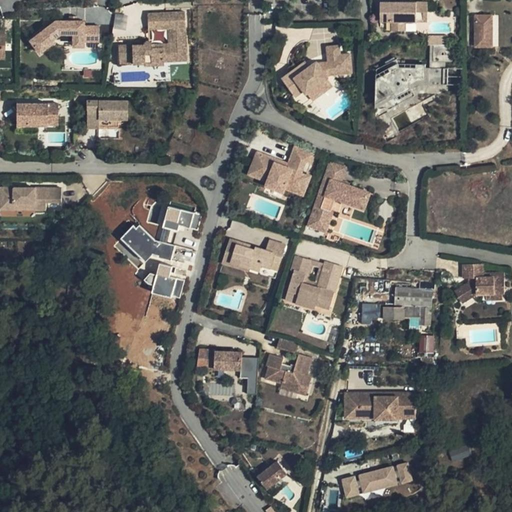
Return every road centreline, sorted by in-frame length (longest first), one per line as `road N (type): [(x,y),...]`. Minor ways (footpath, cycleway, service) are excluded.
road 1 (residential): [(215,180),(173,371),(179,404),(259,511)]
road 2 (residential): [(215,180),(174,170),(0,167)]
road 3 (residential): [(239,111),(356,155),(413,164)]
road 4 (residential): [(413,164),(415,246),(511,259)]
